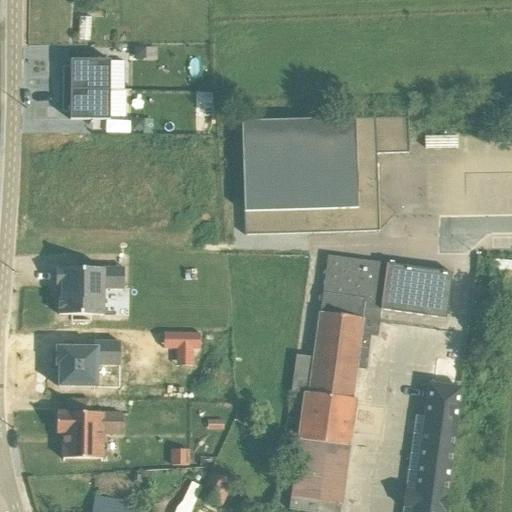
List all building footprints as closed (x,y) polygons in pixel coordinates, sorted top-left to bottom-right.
[(76,43),(89,43),(90,20),(78,19),(76,43)] [(132,49),(132,61),(144,61),(144,49),(132,49)] [(108,92),(109,62),(68,62),(68,69),(60,68),(60,91),(108,92)] [(68,122),(108,122),(108,92),(60,91),(60,114),(68,116),(68,122)] [(406,119),(240,123),(244,236),(378,233),(378,231),(385,223),(384,223),(387,218),(390,214),(384,208),(384,207),(377,200),(375,155),(407,155),(406,119)] [(142,121),(130,121),(130,132),(142,132),(142,121)] [(301,394),(352,401),(356,370),(365,372),(369,338),(376,339),(378,324),(378,319),(379,312),(385,266),(326,258),(318,315),(317,314),(311,359),(295,357),(290,391),(290,393),(301,394)] [(511,278),(511,264),(489,262),(487,276),(511,278)] [(385,266),(379,312),(429,318),(444,320),(451,275),(385,266)] [(122,270),(55,270),(55,286),(58,286),(58,316),(61,316),(61,323),(89,323),(89,316),(103,316),(103,290),(122,289),(122,270)] [(96,366),(118,367),(118,343),(71,343),(71,349),(54,349),(54,368),(57,368),(57,389),(96,389),(96,366)] [(444,511),(461,388),(454,388),(427,384),(422,418),(414,417),(400,511),(444,511)] [(352,401),(301,394),(287,511),(296,511),(316,511),(318,503),(341,506),(345,476),(356,401),(352,401)] [(55,414),(55,435),(62,435),(61,460),(101,461),(102,436),(120,437),(120,415),(55,414)] [(169,451),(169,467),(188,468),(188,451),(169,451)] [(209,473),(198,499),(220,509),(232,483),(209,473)] [(175,510),(174,511),(190,511),(201,489),(190,484),(181,503),(175,510)] [(93,499),(90,511),(139,511),(140,506),(93,499)]
